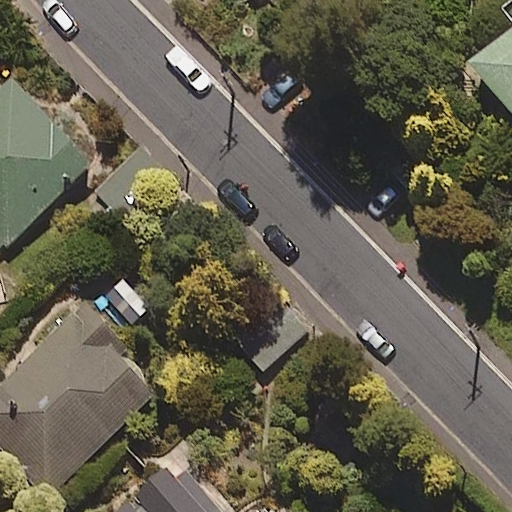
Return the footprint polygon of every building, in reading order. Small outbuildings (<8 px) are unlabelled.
[(511,20),(468,54),(511,109),(511,4),(507,8),(511,13),(511,20)] [(16,76),(0,90),(0,250),(96,163),(16,76)] [(164,172),(139,147),(95,191),(119,216),(164,172)] [(160,249),(199,210),(171,182),(132,222),(160,249)] [(130,347),(81,299),(0,381),(0,442),(52,494),(156,388),(122,355),(130,347)] [(265,371),(310,331),(286,303),(240,344),(265,371)] [(222,511),(173,458),(113,511),(222,511)]
